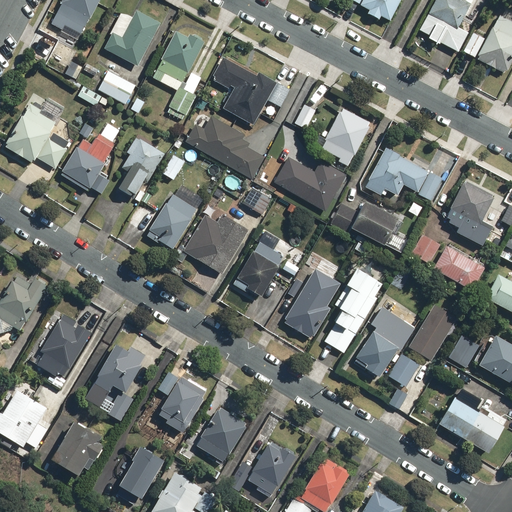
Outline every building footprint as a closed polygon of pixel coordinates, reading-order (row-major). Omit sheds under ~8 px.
[(61,0),(49,23),(62,30),(64,26),(80,34),(89,18),(99,0),(61,0)] [(362,0),(359,6),(368,10),(367,14),(378,20),(380,16),(390,21),(400,0),(362,0)] [(471,0),(434,0),(419,30),(429,35),(427,38),(439,44),(440,42),(457,52),(468,32),(457,27),(471,0)] [(159,23),(135,10),(121,37),(111,32),(103,48),(136,66),(159,23)] [(511,59),(511,21),(498,14),(475,58),(505,73),(511,59)] [(161,59),(151,78),(175,90),(167,106),(185,115),(195,95),(191,93),(199,77),(190,72),(184,84),(181,82),(186,72),(187,73),(203,42),(188,34),(187,37),(175,31),(160,58),(161,59)] [(483,38),(472,32),(462,51),(473,57),(483,38)] [(75,50),(58,42),(49,60),(66,68),(75,50)] [(229,85),(233,87),(221,108),(252,125),(266,100),(279,107),(289,89),(258,72),(256,75),(222,57),(212,76),(216,78),(214,81),(227,89),(229,85)] [(98,69),(85,62),(82,70),(94,76),(98,69)] [(140,65),(131,83),(134,85),(138,87),(147,68),(140,65)] [(134,85),(107,71),(97,89),(124,103),(134,85)] [(332,96),(317,88),(308,104),(324,112),(332,96)] [(40,110),(29,103),(3,146),(32,163),(36,157),(55,168),(70,143),(49,131),(64,107),(47,97),(40,110)] [(144,103),(137,98),(129,109),(136,114),(144,103)] [(315,110),(303,104),(293,123),(304,129),(315,110)] [(371,123),(340,107),(323,139),(326,140),(321,148),(339,158),(337,161),(346,166),(353,154),(354,155),(371,123)] [(249,143),(241,139),(244,135),(210,116),(203,128),(194,123),(184,141),(251,180),(264,157),(246,147),(249,143)] [(78,147),(76,146),(61,171),(90,189),(91,188),(100,194),(108,181),(99,175),(106,164),(103,162),(114,143),(98,133),(91,144),(83,139),(78,147)] [(164,153),(139,138),(137,141),(134,139),(126,153),(129,155),(111,185),(136,200),(164,153)] [(399,155),(384,147),(363,187),(379,195),(382,188),(396,196),(403,184),(417,192),(416,193),(429,200),(440,178),(398,156),(399,155)] [(183,161),(172,154),(161,173),(173,179),(183,161)] [(345,175),(319,160),(313,171),(287,157),(272,182),(325,212),(345,175)] [(493,198),(462,182),(448,208),(450,209),(446,217),(463,226),(458,235),(472,242),(482,224),(480,223),(493,198)] [(271,198),(251,187),(241,203),(262,214),(271,198)] [(166,203),(165,202),(145,234),(168,249),(169,247),(172,249),(191,219),(190,219),(196,209),(172,194),(166,203)] [(398,218),(365,200),(350,228),(384,246),(398,218)] [(355,211),(340,203),(328,224),(344,232),(355,211)] [(511,219),(511,207),(507,204),(498,220),(508,226),(511,219)] [(216,222),(204,215),(182,251),(220,274),(247,229),(222,214),(216,222)] [(439,243),(422,233),(408,255),(425,266),(439,243)] [(331,247),(318,239),(305,261),(317,270),(331,247)] [(283,255),(257,240),(232,284),(243,290),(245,287),(260,296),(283,255)] [(483,267),(444,245),(431,268),(469,290),(483,267)] [(286,260),(281,269),(294,276),(299,267),(286,260)] [(356,267),(333,304),(342,309),(322,341),(341,353),(375,298),(373,297),(381,283),(356,267)] [(511,282),(495,273),(482,298),(511,313),(511,282)] [(286,279),(278,275),(271,288),(278,292),(286,279)] [(13,281),(12,280),(0,298),(0,297),(0,318),(18,330),(47,286),(33,278),(29,284),(17,276),(13,281)] [(333,291),(309,277),(301,291),(300,290),(282,321),(312,338),(329,308),(325,305),(333,291)] [(454,318),(431,304),(406,346),(429,360),(454,318)] [(74,328),(59,319),(39,350),(43,353),(35,364),(53,376),(56,372),(63,376),(90,332),(77,323),(74,328)] [(372,331),(371,330),(354,357),(367,365),(365,368),(378,377),(397,347),(396,347),(402,338),(378,322),(372,331)] [(476,344),(458,334),(446,357),(463,367),(476,344)] [(511,345),(493,335),(476,365),(511,384),(511,345)] [(127,351),(114,344),(92,383),(108,392),(112,384),(126,392),(141,365),(139,364),(145,355),(130,346),(127,351)] [(413,369),(395,359),(386,375),(403,386),(413,369)] [(177,377),(167,371),(156,388),(166,395),(177,377)] [(204,390),(179,376),(157,414),(165,419),(164,422),(183,433),(203,398),(201,397),(204,390)] [(454,392),(442,384),(432,398),(444,406),(454,392)] [(405,393),(395,388),(387,402),(397,408),(405,393)] [(130,396),(117,390),(106,413),(118,419),(130,396)] [(502,426),(453,396),(437,423),(486,452),(502,426)] [(221,404),(210,397),(196,421),(206,426),(195,445),(223,461),(227,453),(229,454),(247,423),(219,407),(221,404)] [(52,407),(40,401),(26,426),(37,433),(52,407)] [(100,436),(73,420),(50,458),(77,474),(82,466),(87,469),(102,444),(97,441),(100,436)] [(196,447),(183,440),(176,452),(189,459),(196,447)] [(279,451),(266,443),(252,467),(240,460),(224,486),(236,493),(245,478),(272,494),(294,456),(281,448),(279,451)] [(129,459),(131,461),(117,484),(140,498),(163,460),(138,445),(129,459)] [(335,464),(323,456),(303,487),(305,488),(299,497),(322,511),(328,503),(329,503),(348,473),(334,465),(335,464)] [(200,487),(173,471),(148,511),(194,511),(191,510),(193,507),(201,511),(206,511),(215,497),(202,490),(200,495),(196,493),(200,487)] [(358,511),(351,508),(348,511),(397,511),(401,505),(372,489),(358,511)] [(307,511),(309,510),(291,499),(282,511),(307,511)]
